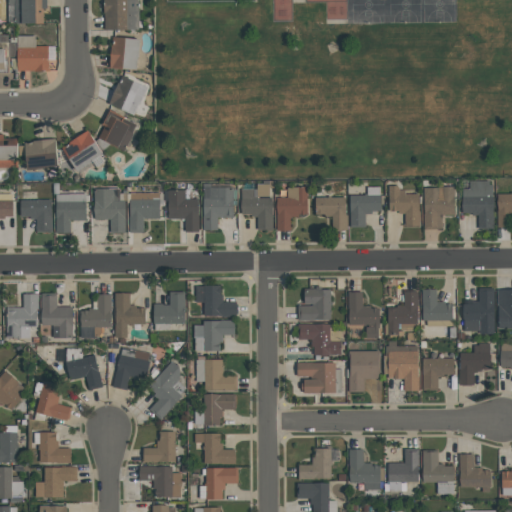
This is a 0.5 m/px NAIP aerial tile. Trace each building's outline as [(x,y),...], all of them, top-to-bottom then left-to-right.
[(8,0),(8,23),(44,24),(44,0),(8,0)] [(136,0),(103,0),(104,30),(137,30),(136,0)] [(17,36),(17,71),(49,70),(49,59),(55,59),(55,46),(35,46),(35,36),(17,36)] [(138,70),(139,38),(111,37),(110,68),(138,70)] [(135,116),(147,86),(121,75),(109,105),(135,116)] [(125,150),(136,124),(108,112),(97,139),(125,150)] [(102,154),(87,130),(61,147),(77,171),(102,154)] [(0,167),(18,167),(17,145),(3,145),(3,134),(0,133),(0,167)] [(24,142),(26,168),(57,166),(56,139),(24,142)] [(492,228),(493,181),(469,181),(469,188),(462,188),(461,214),(478,214),(478,228),(492,228)] [(271,184),(256,184),(257,189),(241,189),(241,215),(257,215),(257,229),(271,229),(271,184)] [(202,230),(217,230),(217,217),(233,218),(233,186),(203,185),(202,230)] [(275,198),(277,231),(290,231),(290,217),(307,216),(306,186),(287,187),(287,197),(275,198)] [(349,195),(350,227),(365,227),(365,212),(380,212),(380,186),(366,187),(366,195),(349,195)] [(419,226),(419,193),(399,193),(399,186),(388,186),(388,212),(404,212),(404,227),(419,226)] [(454,187),(423,187),(424,228),(442,228),(442,215),(454,215),(454,187)] [(110,232),(125,232),(125,200),(120,200),(119,188),(93,189),(94,220),(110,219),(110,232)] [(168,219),(184,218),(185,232),(198,231),(198,198),(185,199),(185,190),(167,190),(168,219)] [(159,193),(129,193),(130,233),(143,233),(143,219),(159,219),(159,193)] [(497,227),(511,226),(511,193),(497,194),(497,227)] [(56,233),(70,233),(70,221),(86,220),(86,194),(55,194),(56,233)] [(346,197),(315,198),(316,216),(332,216),(332,230),(346,230),(346,197)] [(20,200),(20,217),(36,217),(36,232),(51,232),(51,200),(20,200)] [(221,286),(196,285),(195,302),(204,302),(203,316),(236,316),(236,301),(221,301),(221,286)] [(298,320),(330,320),(330,288),(304,289),(304,306),(297,306),(298,320)] [(453,320),(452,302),(436,302),(436,289),(421,289),(422,320),(453,320)] [(463,332),(494,332),(493,289),(478,289),(478,302),(462,302),(463,332)] [(511,328),(511,289),(497,289),(497,329),(511,328)] [(185,291),(169,291),(169,304),(154,304),(154,324),(185,324),(185,291)] [(387,307),(387,334),(398,335),(399,324),(417,324),(418,291),(403,291),(403,307),(387,307)] [(115,337),(127,337),(127,324),(145,324),(145,306),(130,306),(130,293),(115,292),(115,337)] [(366,338),(379,338),(379,306),(362,306),(362,292),(348,292),(348,325),(366,325),(366,338)] [(72,338),(73,307),(56,306),(56,294),(41,293),(41,325),(53,325),(52,338),(72,338)] [(37,326),(38,294),(23,294),(22,307),(6,307),(6,338),(29,339),(29,325),(37,326)] [(110,294),(96,294),(97,309),(80,309),(80,337),(93,337),(93,327),(111,326),(110,294)] [(194,325),(194,351),(221,351),(220,335),(234,335),(234,320),(202,320),(202,325),(194,325)] [(312,339),(312,355),(340,355),(340,341),(330,341),(330,324),(299,323),(299,339),(312,339)] [(489,344),(473,343),(473,353),(459,352),(458,385),(473,385),(473,370),(489,371),(489,344)] [(418,346),(387,346),(387,378),(403,378),(404,391),(419,390),(418,346)] [(150,354),(121,347),(112,387),(126,390),(129,376),(144,380),(150,354)] [(95,354),(79,358),(77,348),(64,350),(70,380),(85,376),(88,390),(101,387),(95,354)] [(349,391),(363,391),(363,379),(379,378),(378,351),(348,352),(349,391)] [(422,358),(422,390),(437,390),(437,375),(453,376),(453,359),(422,358)] [(223,360),(196,360),(195,381),(204,381),(204,389),(236,390),(236,376),(222,376),(223,360)] [(147,387),(159,398),(149,409),(160,419),(187,390),(176,379),(182,371),(171,361),(147,387)] [(334,393),(335,363),(297,362),(297,377),(303,377),(302,392),(334,393)] [(9,409),(27,391),(6,370),(0,376),(0,403),(1,402),(9,409)] [(60,387),(42,383),(35,412),(68,421),(71,407),(56,404),(60,387)] [(203,394),(203,409),(194,409),(194,425),(221,425),(221,409),(235,409),(234,394),(203,394)] [(0,462),(17,462),(16,425),(0,425),(0,462)] [(142,447),(142,461),(175,462),(175,432),(157,431),(157,448),(142,447)] [(71,462),(70,448),(57,448),(57,432),(39,432),(39,463),(71,462)] [(204,464),(235,463),(235,449),(221,449),(221,433),(194,433),(194,443),(203,443),(204,464)] [(298,464),(298,478),(331,479),(331,448),(312,448),(312,465),(298,464)] [(418,448),(404,448),(404,462),(388,463),(388,482),(418,481),(418,448)] [(379,490),(379,464),(363,464),(363,449),(349,449),(348,482),(363,482),(363,489),(379,490)] [(422,482),(453,481),(453,464),(438,465),(437,450),(421,451),(422,482)] [(459,487),(490,488),(490,469),(473,468),(473,454),(459,454),(459,487)] [(0,466),(0,498),(9,498),(9,502),(22,502),(22,476),(12,476),(12,467),(0,466)] [(180,498),(180,473),(172,472),(172,467),(139,466),(138,480),(153,480),(153,497),(180,498)] [(44,467),(44,482),(35,482),(35,497),(63,497),(63,481),(77,480),(77,467),(44,467)] [(223,499),(223,483),(237,483),(237,468),(205,468),(205,486),(199,486),(200,499),(223,499)] [(501,495),(511,494),(511,470),(501,470),(501,495)] [(297,483),(298,498),(311,498),(311,511),(336,511),(336,500),(329,500),(328,482),(297,483)]
